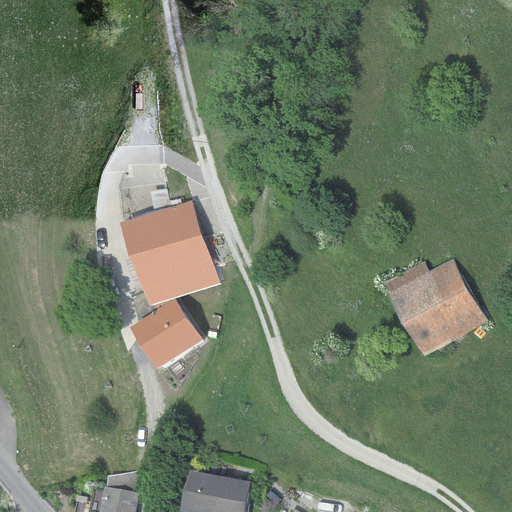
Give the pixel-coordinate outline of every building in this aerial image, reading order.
[(168,161),(122,162),(123,199),(169,199),(168,161)] [(189,201),(120,223),(130,258),(200,236),(189,201)] [(200,236),(130,258),(146,307),(215,284),(200,236)] [(423,263),(386,283),(425,355),(486,322),(453,259),(428,273),(423,263)] [(175,303),(133,331),(159,370),(201,342),(175,303)] [(245,511),(251,481),(185,470),(178,508),(202,511),(245,511)] [(139,471),(108,476),(107,486),(136,492),(139,471)] [(136,492),(107,486),(94,484),(88,511),(134,511),(139,493),(136,492)]
